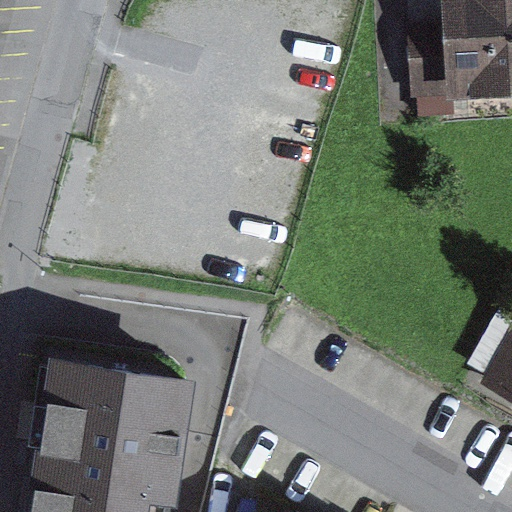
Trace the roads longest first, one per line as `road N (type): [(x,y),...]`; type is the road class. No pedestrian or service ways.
road 1 (residential): [(72,0),(0,320)]
road 2 (residential): [(255,376),(492,511)]
